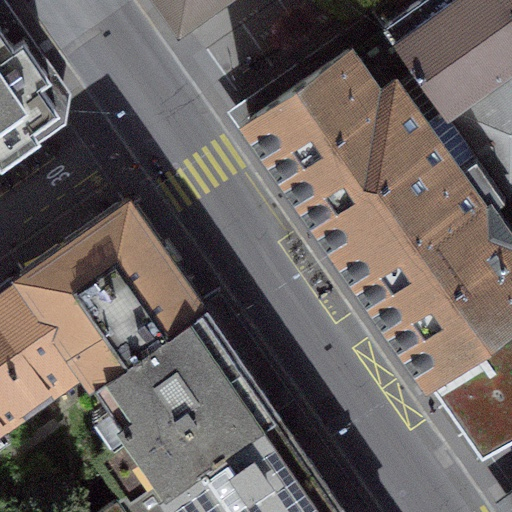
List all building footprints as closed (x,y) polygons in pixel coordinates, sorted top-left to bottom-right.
[(170,0),(181,14),(200,0),(170,0)] [(511,190),(511,0),(405,0),(379,19),(388,32),(392,29),(507,193),(511,190)] [(0,140),(55,103),(0,23),(0,140)] [(349,44),(249,114),(427,367),(511,309),(511,243),(394,75),(377,87),(349,44)] [(128,194),(24,267),(88,356),(83,359),(95,376),(202,302),(128,194)] [(24,267),(0,284),(0,418),(83,359),(88,356),(24,267)] [(275,408),(202,302),(95,376),(134,432),(100,455),(124,490),(129,496),(162,473),(168,482),(275,408)] [(511,309),(427,367),(470,428),(482,444),(511,427),(511,309)] [(129,496),(124,490),(92,511),(348,511),(275,408),(168,482),(162,473),(129,496)] [(0,511),(12,511),(0,494),(0,511)]
